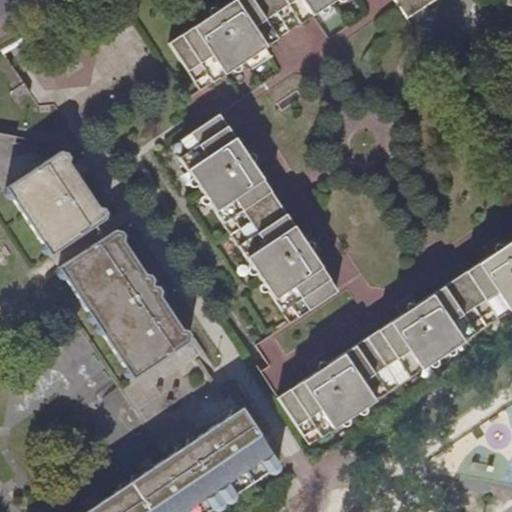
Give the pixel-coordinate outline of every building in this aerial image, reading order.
[(277,38),(251,0),(230,0),(220,6),(216,0),(198,12),(204,20),(171,43),(200,89),(225,73),(264,47),(277,38)] [(251,0),(277,38),(298,23),(283,0),(251,0)] [(283,0),(298,23),(313,14),(333,0),(283,0)] [(404,11),(420,0),(408,0),(401,5),(404,11)] [(420,0),(404,11),(408,17),(426,5),(422,0),(420,0)] [(470,46),(480,62),(484,63),(498,54),(498,50),(488,34),(483,33),(472,40),(470,46)] [(219,114),(172,146),(288,322),(335,290),(311,255),(319,250),(308,233),(300,238),(253,168),(261,162),(250,145),(242,150),(219,114)] [(5,194),(7,199),(12,200),(42,244),(40,249),(44,255),(50,254),(104,219),(60,153),(8,186),(5,194)] [(123,373),(127,379),(135,379),(188,344),(113,233),(59,268),(57,274),(61,280),(65,280),(87,311),(85,318),(89,324),(94,324),(93,329),(97,335),(102,334),(124,366),(123,373)] [(464,272),(494,318),(511,306),(511,240),(506,245),(500,237),(484,248),(488,255),(464,272)] [(473,332),(494,318),(464,272),(442,286),(473,332)] [(473,332),(442,286),(418,303),(413,295),(395,307),(400,315),(330,362),(325,354),(307,366),(311,374),(278,397),(307,442),(473,332)] [(234,493),(277,465),(241,410),(86,511),(206,511),(222,502),(226,503),(232,500),(234,493)]
